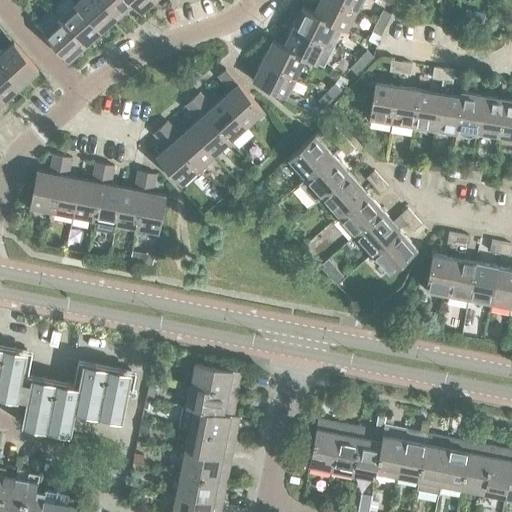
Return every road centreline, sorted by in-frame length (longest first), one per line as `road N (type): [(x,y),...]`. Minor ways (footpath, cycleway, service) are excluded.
road 1 (tertiary): [(304,333),(0,273)]
road 2 (tertiary): [(0,294),(301,354)]
road 3 (residential): [(92,474),(125,459),(146,359),(2,330)]
road 4 (tertiary): [(301,354),(511,394)]
road 5 (tertiary): [(511,373),(304,333)]
road 6 (residential): [(84,89),(131,51),(231,20),(262,0)]
road 7 (residential): [(269,506),(301,354)]
road 8 (residential): [(389,171),(425,210),(511,226)]
road 9 (residential): [(511,64),(385,43)]
road 10 (residential): [(84,89),(2,0)]
road 11 (residential): [(0,176),(84,89)]
